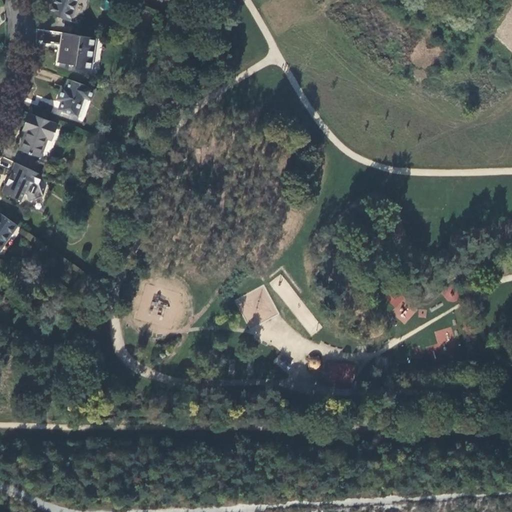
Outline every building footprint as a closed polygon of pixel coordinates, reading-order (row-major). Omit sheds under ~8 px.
[(75,24),(84,0),(54,0),(49,14),(75,24)] [(93,68),(97,36),(63,32),(59,61),(77,63),(77,66),(93,68)] [(89,85),(89,84),(70,78),(67,87),(63,85),(59,98),(63,100),(60,109),(79,115),(85,96),(92,98),(96,88),(89,85)] [(52,140),(58,124),(28,112),(22,129),(26,130),(19,149),(40,157),(47,138),(52,140)] [(35,183),(39,174),(15,163),(2,192),(20,201),(23,194),(26,195),(29,202),(43,196),(38,185),(35,183)] [(0,249),(16,227),(0,215),(0,249)] [(441,291),(448,303),(458,297),(451,285),(441,291)] [(396,289),(384,301),(405,323),(417,310),(396,289)]
